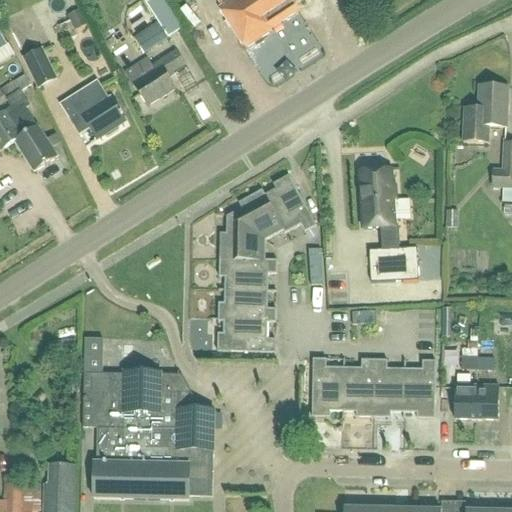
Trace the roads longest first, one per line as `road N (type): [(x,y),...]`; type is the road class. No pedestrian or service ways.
road 1 (tertiary): [(78,247),(469,0)]
road 2 (residential): [(287,483),(314,468),(511,471)]
road 3 (residential): [(94,271),(123,302),(165,318),(183,366),(234,422)]
road 4 (residential): [(288,341),(415,342)]
